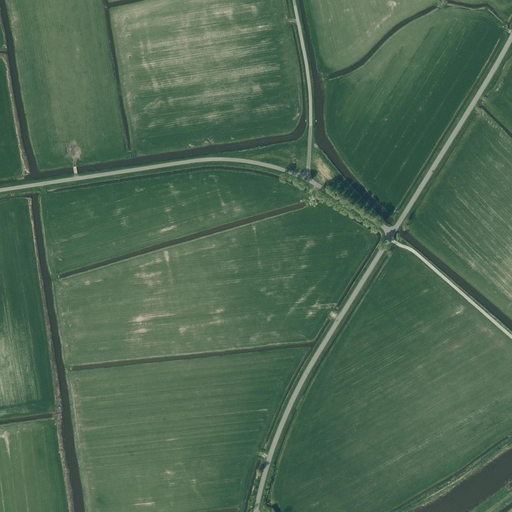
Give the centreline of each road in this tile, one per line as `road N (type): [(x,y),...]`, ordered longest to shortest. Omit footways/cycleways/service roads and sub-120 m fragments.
road 1 (tertiary): [(254,511),(290,403),(392,233)]
road 2 (unclassified): [(0,190),(204,160),(240,160),(306,180)]
road 3 (tertiary): [(392,233),(511,36)]
road 4 (unclassified): [(306,180),(309,93),(293,0)]
road 5 (track): [(389,238),(511,337)]
